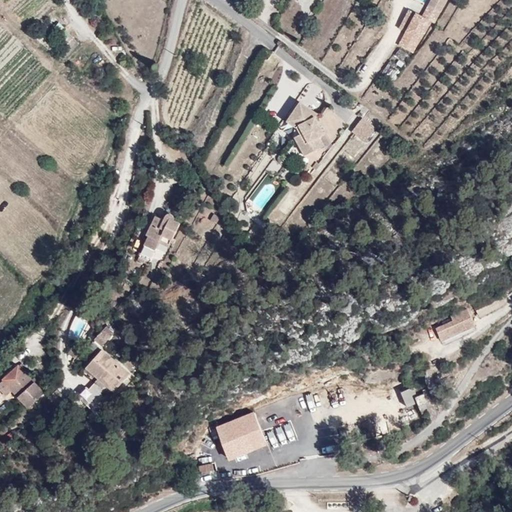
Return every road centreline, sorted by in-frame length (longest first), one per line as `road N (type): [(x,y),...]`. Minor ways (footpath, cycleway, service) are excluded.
road 1 (unknown): [(183,0),(115,215),(66,329),(65,363),(76,379)]
road 2 (tertiary): [(151,511),(195,494),(392,478),(427,465)]
road 3 (unknown): [(223,0),(284,46),(288,81),(268,109)]
